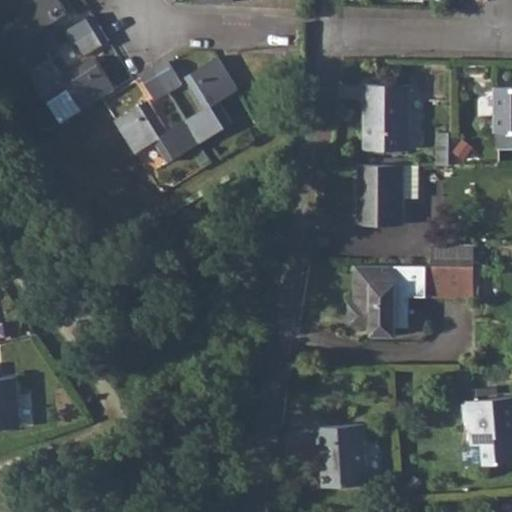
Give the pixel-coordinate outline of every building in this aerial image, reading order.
[(60,0),(30,0),(18,7),(31,26),(10,40),(30,73),(56,58),(52,51),(44,38),(53,32),(73,20),(60,0)] [(93,13),(70,28),(79,43),(103,29),(93,13)] [(70,28),(65,31),(75,46),(79,43),(70,28)] [(103,29),(79,43),(87,55),(111,41),(103,29)] [(53,32),(44,38),(52,51),(61,45),(53,32)] [(56,58),(30,73),(62,123),(102,99),(103,98),(117,90),(96,57),(67,75),(56,58)] [(204,109),(187,120),(201,144),(235,123),(222,101),(239,91),(219,58),(186,79),(204,109)] [(170,63),(157,71),(170,92),(183,85),(170,63)] [(157,71),(143,78),(158,101),(170,92),(157,71)] [(408,82),(363,83),(364,150),(385,150),(408,150),(408,82)] [(511,86),(490,86),(490,133),(493,133),(493,148),(511,148),(511,86)] [(150,100),(117,121),(138,154),(156,143),(169,163),(201,144),(187,120),(170,131),(150,100)] [(420,165),(357,165),(357,224),(405,224),(405,197),(420,197),(420,165)] [(433,244),(433,264),(473,264),(473,245),(433,244)] [(473,294),(473,264),(433,264),(398,264),(356,263),(356,300),(350,301),(350,320),(355,325),(373,325),(373,333),(397,333),(397,325),(410,325),(410,294),(473,294)] [(0,426),(22,425),(18,375),(0,376),(0,426)] [(471,422),(473,446),(484,445),(486,466),(511,463),(511,398),(463,403),(465,422),(471,422)] [(364,427),(318,429),(321,490),(366,488),(364,427)] [(484,445),(473,446),(463,447),(466,469),(481,467),(486,466),(484,445)]
